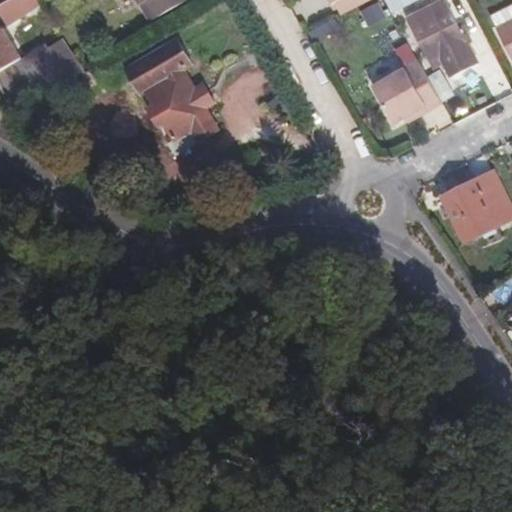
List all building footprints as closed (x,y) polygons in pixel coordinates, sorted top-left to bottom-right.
[(135,0),(139,6),(142,6),(151,22),(189,0),(135,0)] [(341,0),(336,3),(342,15),(371,0),(341,0)] [(444,1),(424,11),(427,16),(408,26),(428,64),(436,60),(440,65),(448,80),(478,66),(468,47),(474,42),(467,31),(461,34),(444,1)] [(361,12),(368,29),(388,20),(380,3),(361,12)] [(406,21),(408,26),(427,16),(424,11),(406,21)] [(511,20),(495,30),(511,60),(511,20)] [(177,40),(125,70),(139,94),(145,91),(153,105),(147,110),(158,128),(163,125),(174,143),(170,145),(176,156),(220,132),(207,111),(216,105),(205,86),(196,91),(183,70),(192,64),(177,40)] [(62,44),(49,53),(59,66),(71,57),(62,44)] [(46,48),(0,75),(0,95),(10,113),(68,78),(59,66),(49,53),(46,48)] [(68,78),(75,87),(87,78),(71,57),(59,66),(68,78)] [(431,70),(440,65),(436,60),(428,64),(431,70)] [(440,106),(418,66),(375,90),(395,125),(404,120),(411,116),(414,120),(440,106)] [(116,136),(136,138),(138,112),(118,110),(116,136)] [(411,116),(404,120),(406,125),(414,120),(411,116)] [(511,221),(511,211),(493,175),(445,200),(467,245),(482,237),(488,247),(505,239),(500,228),(511,221)]
